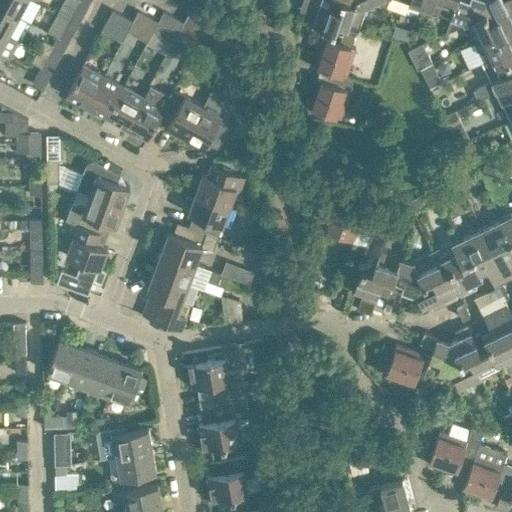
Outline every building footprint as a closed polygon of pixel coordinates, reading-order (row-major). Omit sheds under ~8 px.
[(0,0),(0,4),(19,15),(26,0),(0,0)] [(89,3),(82,0),(63,0),(57,11),(78,22),(89,3)] [(358,28),(366,6),(346,0),(343,0),(341,9),(314,0),(302,0),(300,8),(316,14),(312,23),(334,31),(338,21),(358,28)] [(376,0),(314,0),(341,9),(343,0),(346,0),(366,6),(366,5),(376,0)] [(421,0),(420,5),(451,16),(456,0),(421,0)] [(456,0),(451,16),(463,20),(463,22),(483,12),(488,21),(511,10),(511,0),(505,0),(503,1),(502,0),(456,0)] [(19,15),(0,4),(0,29),(8,34),(19,15)] [(204,31),(219,5),(193,5),(185,20),(184,19),(184,20),(184,21),(204,31)] [(127,29),(133,19),(114,9),(103,29),(122,39),(127,29)] [(153,30),(159,19),(139,9),(133,19),(127,29),(147,40),(153,30)] [(184,21),(184,20),(184,19),(165,9),(159,19),(153,30),(173,41),(184,21)] [(511,10),(488,21),(483,12),(463,22),(473,41),(493,32),(498,41),(511,34),(511,10)] [(78,22),(57,11),(47,30),(58,36),(68,41),(78,22)] [(21,41),(8,34),(0,29),(0,53),(11,60),(21,41)] [(340,41),(323,35),(314,64),(337,72),(346,75),(346,74),(356,46),(352,45),(355,33),(343,29),(340,41)] [(511,34),(498,41),(493,32),(473,41),(482,61),(502,51),(507,61),(511,58),(511,34)] [(58,60),(68,41),(58,36),(54,44),(43,39),(38,49),(58,60)] [(414,45),(408,48),(417,68),(433,60),(423,41),(414,45)] [(52,71),(58,60),(38,49),(32,60),(42,66),(38,74),(48,79),(52,71)] [(511,58),(507,61),(502,51),(482,61),(491,79),(473,88),(478,99),(496,90),(511,82),(511,58)] [(421,67),(430,86),(442,81),(432,61),(421,67)] [(87,104),(104,73),(84,62),(67,93),(87,104)] [(341,116),(350,88),(346,86),(350,75),(346,74),(346,75),(337,72),(334,82),(317,77),(308,105),(341,116)] [(107,115),(124,84),(104,73),(87,104),(107,115)] [(43,88),(48,79),(38,74),(33,82),(43,88)] [(511,82),(496,90),(510,119),(511,118),(511,82)] [(127,126),(144,94),(124,84),(107,115),(127,126)] [(144,94),(127,126),(148,137),(163,109),(165,105),(166,106),(171,95),(150,84),(144,94)] [(186,135),(203,104),(175,88),(171,95),(166,106),(165,105),(163,109),(174,115),(168,125),(186,135)] [(203,104),(186,135),(205,145),(211,135),(221,140),(233,119),(228,117),(231,112),(211,89),(203,104)] [(12,119),(12,110),(1,104),(1,110),(0,110),(0,120),(5,119),(12,119)] [(455,109),(444,114),(449,125),(461,120),(455,109)] [(28,131),(28,118),(12,110),(12,119),(5,119),(6,134),(16,134),(16,141),(29,141),(28,131)] [(41,153),(41,140),(40,131),(28,131),(29,141),(16,141),(17,151),(29,150),(29,154),(41,153)] [(470,139),(458,144),(465,156),(471,153),(474,147),(470,139)] [(224,143),(225,156),(247,153),(245,140),(224,143)] [(59,157),(47,158),(47,182),(59,182),(59,157)] [(76,187),(89,192),(123,205),(130,185),(118,180),(120,172),(122,168),(109,161),(107,165),(100,161),(96,160),(92,159),(88,161),(85,164),(76,187)] [(485,163),(483,170),(499,175),(502,168),(485,163)] [(203,172),(196,192),(229,204),(240,173),(218,165),(214,176),(203,172)] [(466,171),(457,176),(462,185),(470,181),(466,171)] [(42,184),(41,174),(30,174),(30,184),(42,184)] [(448,181),(437,186),(442,195),(449,192),(451,187),(448,181)] [(42,193),(42,184),(30,184),(30,193),(42,193)] [(123,205),(89,192),(85,203),(82,202),(71,204),(66,219),(78,223),(100,231),(104,220),(115,224),(123,205)] [(218,235),(229,204),(196,192),(188,212),(200,216),(196,227),(218,235)] [(418,195),(408,200),(413,210),(423,206),(418,195)] [(367,245),(380,208),(355,199),(353,205),(331,198),(322,226),(355,237),(354,241),(367,245)] [(511,211),(501,217),(511,240),(511,211)] [(42,227),(42,217),(31,218),(31,227),(42,227)] [(511,240),(501,217),(481,226),(501,267),(506,278),(511,276),(511,278),(511,277),(511,260),(510,257),(511,255),(511,240)] [(15,218),(16,227),(27,227),(28,218),(15,218)] [(96,242),(100,231),(78,223),(66,254),(82,260),(77,274),(61,268),(57,281),(88,293),(98,266),(100,267),(108,246),(96,242)] [(212,250),(218,235),(196,227),(184,223),(180,234),(169,230),(162,250),(196,263),(200,253),(212,250)] [(501,267),(481,226),(462,236),(479,272),(480,271),(482,276),(487,286),(488,290),(502,283),(501,281),(506,278),(501,267)] [(42,227),(31,227),(31,237),(31,248),(43,248),(42,236),(42,227)] [(479,272),(462,236),(433,250),(443,270),(452,266),(462,286),(461,287),(464,293),(477,286),(474,280),(482,276),(480,271),(479,272)] [(31,248),(31,259),(31,271),(31,281),(43,281),(43,258),(43,248),(31,248)] [(392,277),(400,256),(379,248),(372,268),(362,265),(354,288),(363,291),(358,306),(371,310),(373,305),(377,295),(375,294),(382,273),(392,277)] [(221,272),(196,263),(162,250),(155,269),(188,282),(204,288),(207,279),(217,283),(221,272)] [(443,270),(433,250),(413,259),(423,280),(433,275),(446,301),(457,296),(454,290),(461,287),(462,286),(452,266),(443,270)] [(377,295),(373,305),(383,309),(394,279),(403,282),(400,288),(417,294),(422,305),(431,301),(434,307),(446,301),(433,275),(423,280),(413,259),(412,260),(400,256),(392,277),(382,273),(375,294),(377,295)] [(347,258),(339,283),(350,287),(358,261),(347,258)] [(246,267),(241,279),(254,284),(259,271),(246,267)] [(182,300),(188,282),(155,269),(147,289),(150,290),(142,312),(182,328),(187,314),(186,314),(190,303),(182,300)] [(490,296),(505,289),(502,283),(488,290),(490,296)] [(508,296),(505,289),(490,296),(493,303),(505,297),(508,296)] [(476,303),(490,296),(488,290),(473,297),(476,303)] [(243,320),(240,300),(221,295),(225,322),(243,320)] [(493,303),(490,296),(476,303),(479,309),(481,308),(493,303)] [(505,297),(493,303),(499,316),(511,341),(511,312),(511,310),(505,297)] [(463,301),(457,304),(463,317),(469,314),(463,301)] [(511,341),(499,316),(493,303),(481,308),(483,311),(490,326),(482,330),(499,366),(511,359),(511,341)] [(499,366),(482,330),(473,334),(468,324),(455,330),(458,335),(450,339),(460,360),(470,355),(479,375),(499,366)] [(460,360),(450,339),(449,339),(424,331),(420,341),(433,345),(428,357),(440,361),(437,368),(454,374),(459,385),(479,375),(470,355),(460,360)] [(68,377),(80,344),(60,336),(47,370),(68,377)] [(384,341),(375,366),(386,370),(385,374),(413,384),(425,351),(396,341),(395,345),(384,341)] [(89,385),(101,351),(80,344),(68,377),(89,385)] [(226,371),(222,345),(178,352),(178,353),(182,353),(184,364),(188,363),(192,385),(187,386),(187,387),(201,385),(204,404),(246,397),(272,393),(269,377),(243,381),(241,368),(226,371)] [(109,392),(121,359),(101,351),(89,385),(109,392)] [(27,361),(27,352),(16,352),(16,362),(27,361)] [(142,367),(121,359),(109,392),(130,400),(142,367)] [(27,371),(27,361),(16,362),(16,371),(27,371)] [(445,394),(442,402),(450,405),(453,397),(445,394)] [(28,405),(28,395),(16,395),(16,405),(28,405)] [(250,422),(246,397),(204,404),(207,421),(198,422),(202,445),(198,445),(198,446),(222,443),(222,445),(227,444),(226,442),(238,440),(236,425),(250,422)] [(28,414),(28,405),(16,405),(16,414),(28,414)] [(511,411),(503,416),(507,425),(511,422),(511,411)] [(53,426),(53,415),(44,415),(44,426),(53,426)] [(63,415),(53,415),(53,426),(63,426),(63,415)] [(109,415),(100,417),(102,428),(111,426),(109,415)] [(102,428),(100,417),(90,419),(92,430),(98,429),(102,428)] [(439,430),(428,463),(456,473),(457,468),(468,472),(474,454),(479,441),(483,432),(483,431),(485,426),(473,421),(471,428),(466,440),(439,430)] [(102,428),(96,429),(100,457),(117,454),(152,448),(148,426),(126,430),(125,424),(111,426),(102,428)] [(485,426),(483,431),(492,434),(494,429),(485,426)] [(28,439),(17,439),(17,448),(28,448),(28,439)] [(507,485),(511,470),(511,464),(503,461),(507,451),(479,441),(474,454),(468,472),(463,488),(491,498),(496,481),(507,485)] [(363,443),(348,447),(351,459),(365,455),(363,443)] [(29,457),(28,448),(17,448),(17,458),(29,457)] [(156,471),(152,448),(117,454),(121,477),(156,471)] [(71,453),(55,454),(55,464),(66,463),(71,463),(71,453)] [(212,474),(207,475),(211,497),(207,498),(208,499),(211,498),(222,496),(223,504),(232,502),(231,497),(236,496),(235,494),(247,492),(244,477),(259,474),(256,453),(214,460),(216,473),(212,474)] [(66,473),(66,463),(55,464),(55,473),(55,489),(72,489),(72,483),(72,473),(66,473)] [(411,511),(403,478),(381,484),(366,488),(371,511),(411,511)] [(29,482),(18,482),(18,491),(29,491),(29,482)] [(123,489),(127,511),(162,505),(158,483),(123,489)] [(29,501),(29,491),(18,491),(18,501),(29,501)] [(511,499),(511,491),(509,499),(499,496),(496,506),(508,510),(511,500),(511,499)]
